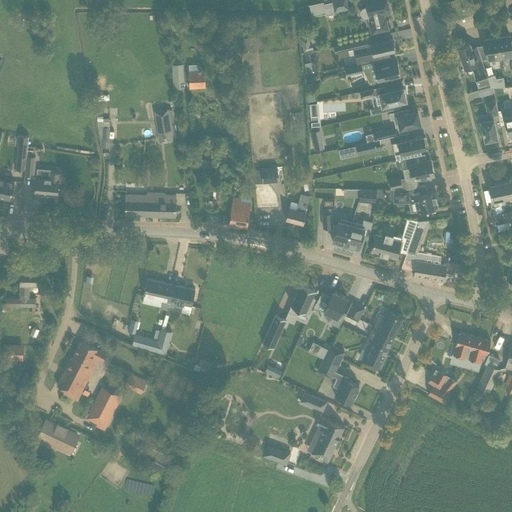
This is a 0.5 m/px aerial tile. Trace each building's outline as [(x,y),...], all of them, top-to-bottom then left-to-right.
[(324,12),(325,15),(334,13),(333,11),(347,8),(345,0),(333,0),(334,1),(322,4),(324,12)] [(361,13),(361,14),(361,15),(362,16),(363,16),(363,17),(364,17),(365,17),(366,17),(369,16),(371,23),(369,23),(371,33),(388,30),(385,19),(384,20),(382,14),(390,12),(387,0),(364,0),(366,7),(364,8),(363,8),(363,9),(362,9),(361,10),(361,11),(361,12),(361,13)] [(324,12),(322,4),(322,2),(309,5),(312,16),(325,13),(324,12)] [(496,33),(500,57),(500,59),(501,59),(500,57),(504,56),(505,58),(511,57),(511,55),(511,54),(511,52),(509,33),(504,34),(504,32),(496,33)] [(500,57),(496,33),(488,35),(489,37),(484,38),(487,58),(489,58),(489,60),(496,59),(496,58),(500,57)] [(302,49),(311,48),(309,35),(300,37),(302,49)] [(238,38),(240,50),(250,49),(249,36),(238,38)] [(391,38),(371,43),(373,52),(355,56),(357,64),(356,64),(356,65),(360,64),(390,57),(389,51),(394,50),(393,46),(395,46),(394,41),(392,42),(391,38)] [(353,47),(352,42),(340,44),(341,50),(353,47)] [(485,69),(479,53),(477,46),(471,48),(469,43),(469,42),(467,43),(465,43),(463,43),(461,44),(459,46),(457,46),(457,47),(458,47),(464,66),(464,67),(471,65),(473,73),(485,69)] [(400,75),(397,62),(374,67),(377,81),(385,79),(385,80),(392,79),(392,77),(400,75)] [(184,87),(183,63),(172,63),(173,87),(184,87)] [(356,65),(345,67),(347,75),(362,72),(360,64),(356,65)] [(189,70),(190,87),(205,86),(204,70),(189,70)] [(504,86),(503,76),(496,78),(494,74),(487,77),(490,85),(490,87),(493,87),(504,86)] [(478,89),(480,96),(494,92),(493,87),(490,87),(490,85),(478,89)] [(375,95),(374,87),(358,91),(360,98),(375,95)] [(405,100),(405,97),(406,96),(404,90),(403,90),(403,87),(379,92),(381,102),(377,103),(377,106),(369,108),(370,114),(400,107),(398,101),(405,100)] [(496,124),(500,123),(495,101),(485,103),(488,119),(481,121),(481,122),(479,122),(481,129),(482,128),(485,140),(497,138),(495,127),(496,126),(496,124)] [(318,103),(309,103),(310,115),(319,115),(318,103)] [(154,110),(159,142),(173,140),(168,108),(154,110)] [(420,123),(417,110),(409,111),(408,108),(388,112),(390,119),(393,118),(395,129),(420,123)] [(511,111),(509,112),(510,115),(503,116),(503,115),(502,115),(505,129),(507,128),(508,135),(510,135),(511,137),(511,136),(511,111)] [(393,135),(391,128),(373,132),(374,140),(379,139),(393,135)] [(424,137),(423,135),(397,140),(401,158),(421,154),(420,148),(426,146),(425,144),(426,144),(425,137),(424,137)] [(18,147),(17,159),(26,159),(26,155),(28,138),(18,137),(17,147),(18,147)] [(322,139),(312,141),(314,150),(324,148),(322,139)] [(381,148),(379,139),(374,140),(355,144),(358,154),(381,148)] [(24,174),(33,175),(35,155),(26,155),(26,159),(24,174)] [(415,162),(414,155),(400,158),(402,169),(410,167),(413,179),(434,175),(430,159),(415,162)] [(261,168),(263,183),(279,180),(277,166),(261,168)] [(57,196),(59,173),(50,172),(49,178),(36,177),(34,194),(57,196)] [(0,196),(10,198),(14,180),(0,177),(0,196)] [(400,177),(389,179),(390,187),(402,185),(400,177)] [(511,179),(501,182),(504,198),(511,195),(511,179)] [(504,198),(501,182),(488,184),(492,200),(493,200),(494,205),(505,203),(503,198),(504,198)] [(358,200),(375,202),(376,190),(359,188),(358,200)] [(411,196),(409,188),(406,189),(394,189),(394,202),(415,202),(417,211),(419,211),(420,212),(425,211),(424,210),(437,207),(435,198),(437,197),(435,191),(414,196),(411,196)] [(125,194),(124,215),(175,216),(175,195),(165,194),(165,192),(146,192),(146,194),(125,194)] [(288,209),(286,218),(302,223),(305,213),(307,205),(309,195),(301,193),(296,209),(289,207),(288,209)] [(248,217),(250,203),(250,202),(240,201),(241,198),(232,196),(232,198),(230,214),(228,224),(246,227),(248,217)] [(322,213),(323,227),(331,227),(331,213),(322,213)] [(344,247),(351,223),(347,222),(347,220),(340,219),(340,220),(338,220),(332,241),(335,242),(335,245),(344,247)] [(411,219),(403,241),(409,243),(417,222),(417,220),(411,219)] [(417,222),(409,243),(407,251),(416,254),(426,226),(417,222)] [(358,248),(364,227),(362,226),(362,225),(356,223),(355,224),(351,223),(344,247),(354,250),(354,247),(358,248)] [(375,233),(370,251),(379,253),(379,254),(387,256),(397,258),(402,240),(392,237),(393,235),(385,232),(384,235),(375,233)] [(416,259),(413,275),(444,280),(446,264),(416,259)] [(5,305),(35,306),(35,298),(28,298),(29,286),(35,286),(36,270),(20,270),(19,297),(5,297),(5,305)] [(161,308),(166,309),(166,308),(169,297),(168,297),(171,283),(147,278),(143,295),(153,297),(163,299),(161,308)] [(300,283),(288,311),(294,314),(297,307),(308,312),(315,298),(311,296),(314,289),(315,289),(312,287),(312,286),(304,282),(303,283),(301,282),(300,283)] [(166,308),(166,309),(182,312),(184,304),(191,306),(192,298),(194,289),(171,283),(168,297),(169,297),(166,308)] [(333,290),(323,310),(333,315),(330,322),(338,326),(345,312),(340,310),(347,297),(333,290)] [(351,302),(344,315),(350,318),(357,305),(351,302)] [(363,308),(357,305),(350,318),(357,321),(363,308)] [(394,335),(402,319),(387,311),(383,318),(378,316),(374,325),(394,335)] [(275,314),(262,342),(273,347),(286,318),(275,314)] [(129,317),(125,330),(133,332),(137,320),(129,317)] [(394,335),(374,325),(368,337),(388,347),(394,335)] [(158,339),(155,350),(165,353),(171,331),(161,328),(158,339)] [(459,331),(453,353),(468,357),(468,358),(471,349),(470,349),(474,335),(459,331)] [(132,344),(155,350),(158,339),(135,333),(132,344)] [(471,349),(468,358),(480,361),(480,359),(483,359),(484,357),(485,353),(486,354),(490,339),(474,335),(470,349),(471,349)] [(388,347),(368,337),(363,348),(368,350),(362,361),(378,369),(388,347)] [(81,340),(73,357),(71,356),(57,385),(65,389),(63,392),(72,397),(76,389),(80,392),(87,380),(82,377),(93,355),(102,360),(106,353),(97,349),(97,348),(81,340)] [(3,358),(22,359),(23,343),(3,343),(3,358)] [(324,357),(323,358),(338,365),(344,351),(330,344),(328,349),(324,357)] [(320,345),(316,353),(324,357),(328,349),(320,345)] [(351,404),(358,389),(357,389),(359,385),(349,380),(350,378),(335,371),(338,365),(323,358),(317,370),(331,377),(332,376),(336,378),(332,385),(338,388),(335,396),(351,404)] [(444,361),(443,366),(455,369),(457,364),(444,360),(444,361)] [(487,362),(476,385),(488,391),(499,368),(487,362)] [(440,388),(450,376),(435,368),(428,381),(433,384),(440,388)] [(128,387),(140,393),(146,380),(134,374),(128,387)] [(450,394),(447,392),(456,381),(450,376),(440,388),(433,384),(428,393),(445,402),(450,394)] [(114,391),(105,410),(113,414),(106,427),(114,431),(130,399),(119,393),(114,391)] [(300,401),(322,410),(326,401),(304,392),(300,401)] [(318,425),(322,427),(311,452),(318,456),(318,457),(327,461),(343,427),(319,415),(315,424),(318,425)] [(60,446),(70,451),(79,432),(48,418),(41,434),(61,444),(60,446)] [(262,454),(286,463),(290,452),(266,443),(262,454)]
